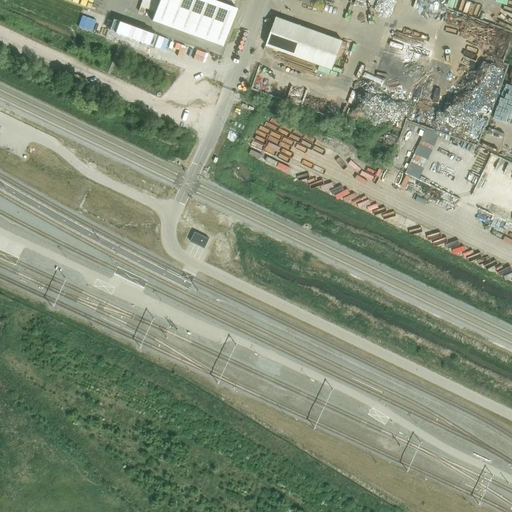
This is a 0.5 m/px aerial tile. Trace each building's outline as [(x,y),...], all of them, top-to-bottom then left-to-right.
[(158,0),(152,20),(222,46),(235,7),(223,3),(223,0),(225,0),(233,3),(233,2),(233,0),(158,0)] [(332,69),(343,41),(276,17),(266,45),(332,69)] [(155,45),(159,33),(125,21),(121,33),(155,45)] [(180,48),(179,53),(213,65),(216,54),(197,48),(188,45),(186,50),(180,48)] [(205,249),(209,239),(195,232),(190,242),(205,249)]
